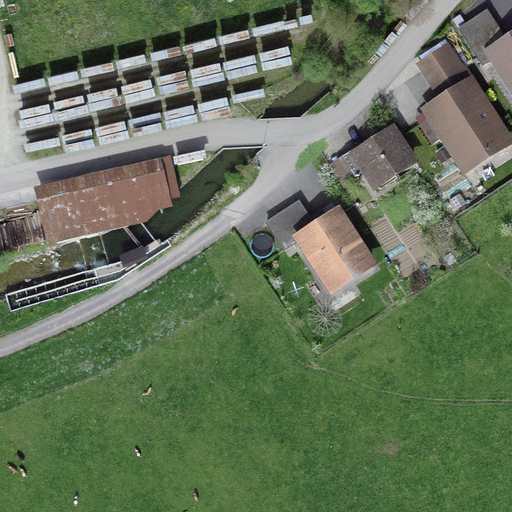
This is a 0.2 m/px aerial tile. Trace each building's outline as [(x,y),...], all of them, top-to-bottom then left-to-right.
[(511,29),(484,48),(511,89),(511,29)] [(511,134),(472,73),(418,107),(461,174),(511,141),(511,134)] [(392,120),(345,152),(372,190),(418,157),(392,120)] [(168,154),(33,184),(46,241),(149,218),(147,205),(178,198),(168,154)] [(323,213),(266,243),(298,303),(355,273),(323,213)]
